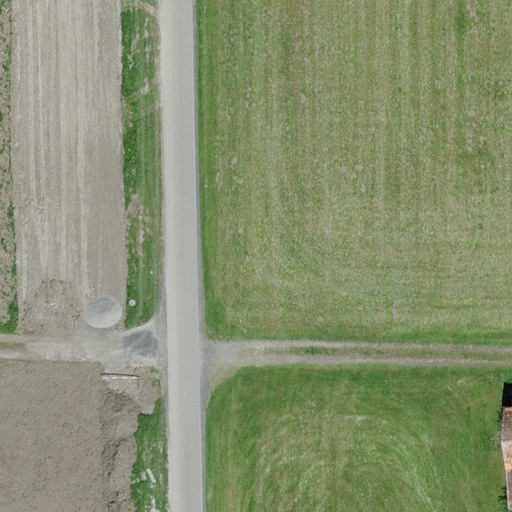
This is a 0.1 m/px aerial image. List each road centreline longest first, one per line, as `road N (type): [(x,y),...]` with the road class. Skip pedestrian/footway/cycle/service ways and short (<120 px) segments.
road 1 (track): [(0,343),(511,363)]
road 2 (unclassified): [(172,0),(184,511)]
